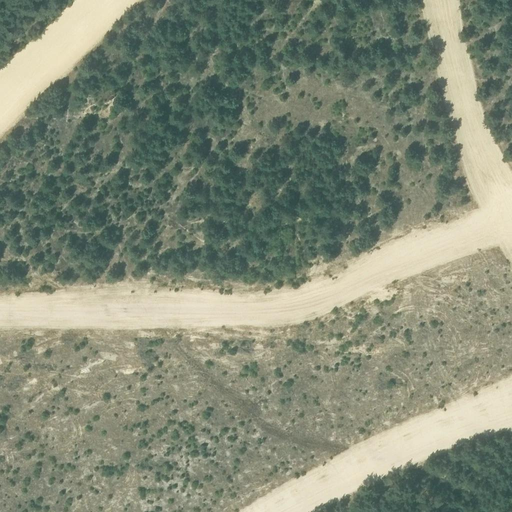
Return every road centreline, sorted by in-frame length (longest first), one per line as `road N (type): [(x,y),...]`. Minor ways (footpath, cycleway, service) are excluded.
road 1 (track): [(511,217),(277,313),(0,311)]
road 2 (track): [(277,511),(511,411)]
road 3 (track): [(511,222),(473,140),(441,0)]
road 4 (track): [(110,0),(0,108)]
